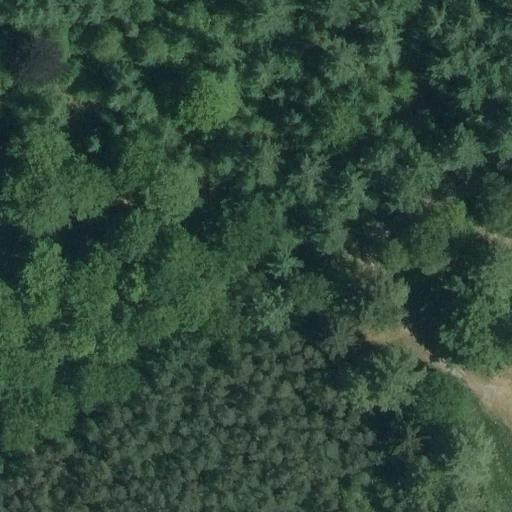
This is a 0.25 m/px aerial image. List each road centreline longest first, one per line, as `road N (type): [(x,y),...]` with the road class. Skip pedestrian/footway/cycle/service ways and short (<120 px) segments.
road 1 (track): [(278,286),(0,412)]
road 2 (track): [(511,173),(278,286)]
